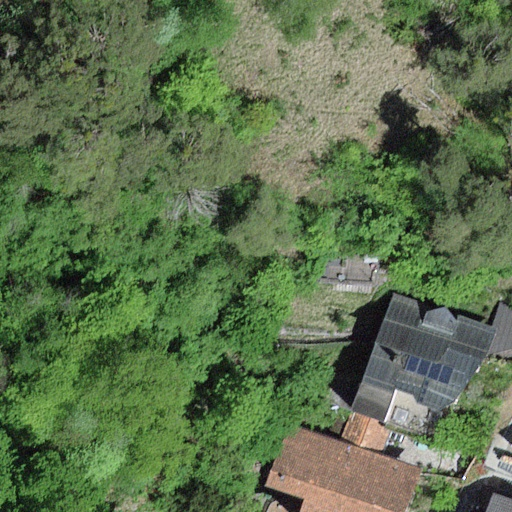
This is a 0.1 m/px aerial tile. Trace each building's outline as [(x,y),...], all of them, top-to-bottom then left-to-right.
[(494,327),(397,295),(358,416),(391,427),(458,447),(480,382),(486,384),(496,353),(503,330),(494,327)] [(511,306),(501,304),(494,327),(503,330),(496,353),(511,349),(511,306)] [(342,444),(295,430),(275,494),(310,505),(307,511),(417,511),(429,473),(381,458),(391,427),(358,416),(351,416),(342,444)] [(511,426),(497,457),(511,462),(511,426)] [(511,511),(511,493),(485,484),(468,511),(511,511)]
